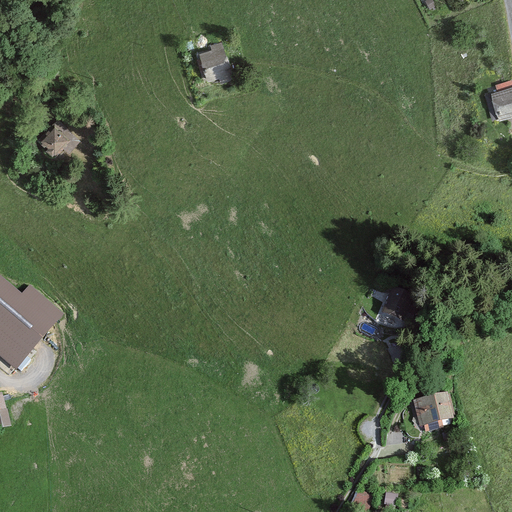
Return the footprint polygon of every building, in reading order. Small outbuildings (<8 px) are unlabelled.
[(225,47),(201,53),(207,80),(218,78),(220,84),(234,81),(225,47)] [(511,87),(510,81),(493,86),(495,92),(488,93),(497,124),(511,119),(511,87)] [(56,121),(40,141),(61,158),(77,138),(56,121)] [(31,286),(24,295),(0,274),(0,354),(16,368),(63,313),(31,286)] [(380,312),(400,322),(414,295),(394,285),(380,312)] [(0,427),(9,425),(0,393),(0,392),(0,427)] [(449,393),(414,400),(419,425),(454,418),(449,393)] [(400,496),(385,494),(383,506),(398,508),(400,496)]
